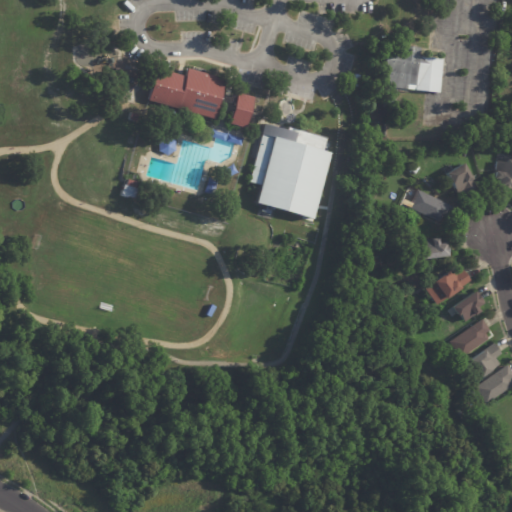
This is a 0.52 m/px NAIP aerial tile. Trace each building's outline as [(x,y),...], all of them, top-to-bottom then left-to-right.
[(418,56),(441,59),(438,93),(381,87),(384,53),(399,54),(400,45),(419,47),(418,56)] [(217,90),(209,119),(143,101),(152,68),(181,76),(183,68),(220,79),(217,90)] [(247,107),(241,129),(224,124),(233,93),(250,97),(247,107)] [(382,100),(393,101),(392,109),(381,108),(382,100)] [(286,127),(324,138),(320,151),(326,153),(307,219),(251,203),(256,185),(246,182),(263,124),(285,131),(286,127)] [(511,160),(511,172),(509,190),(507,189),(506,191),(498,189),(498,187),(495,187),(496,179),(491,178),(492,171),(493,171),(495,161),(503,162),(504,160),(511,160)] [(476,191),(466,197),(462,190),(455,194),(443,174),(460,164),(476,191)] [(409,171),(413,165),(419,168),(415,174),(409,171)] [(451,208),(446,219),(441,217),(439,222),(407,207),(416,190),(452,207),(451,208)] [(445,245),(446,257),(418,260),(417,250),(420,250),(419,241),(436,238),(437,243),(444,242),(445,245)] [(463,270),(470,281),(435,305),(423,289),(448,272),(450,275),(461,268),(463,270)] [(474,294),(481,304),(475,308),(478,312),(463,323),(458,315),(455,317),(449,309),(472,292),(474,294)] [(482,321),(489,330),(484,334),(487,339),(459,359),(448,343),(481,320),(482,321)] [(493,345),(500,355),(493,360),(497,365),(478,379),(466,362),(492,343),(493,345)] [(506,367),(511,375),(511,377),(509,380),(511,383),(511,386),(484,405),(473,389),(505,366),(506,367)]
